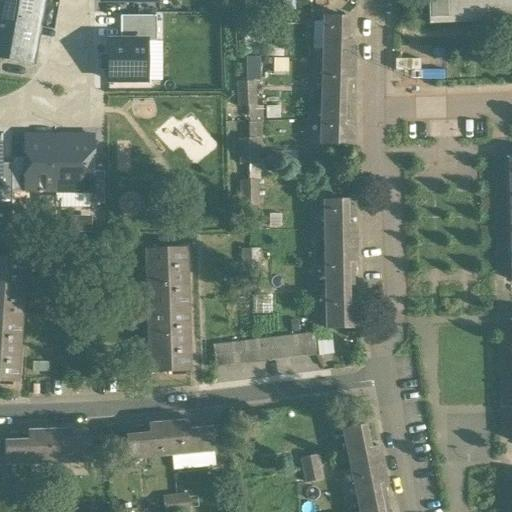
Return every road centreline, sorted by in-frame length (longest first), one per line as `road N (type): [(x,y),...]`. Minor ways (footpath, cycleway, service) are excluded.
road 1 (residential): [(0,412),(378,372)]
road 2 (residential): [(378,372),(392,331),(386,184),(371,145),(370,109)]
road 3 (residential): [(0,115),(30,105),(51,79),(66,0)]
road 4 (residential): [(410,511),(378,372)]
road 5 (residential): [(511,106),(370,109)]
